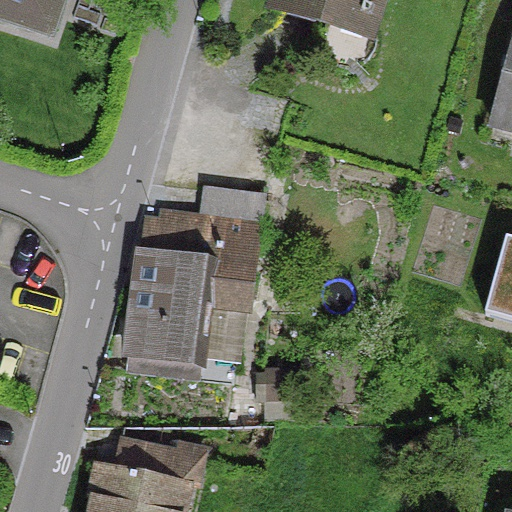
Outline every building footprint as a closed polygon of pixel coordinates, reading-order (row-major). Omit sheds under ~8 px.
[(0,0),(0,23),(45,38),(57,0),(0,0)] [(361,37),(371,0),(273,0),(271,9),(361,37)] [(511,32),(486,127),(511,133),(511,32)] [(154,227),(141,226),(123,360),(197,369),(205,301),(244,305),(256,200),(202,192),(198,220),(156,215),(154,227)] [(511,250),(506,249),(485,319),(511,326),(511,250)] [(294,405),(294,372),(257,373),(258,405),(294,405)] [(99,469),(89,511),(185,511),(197,461),(116,445),(111,471),(99,469)]
